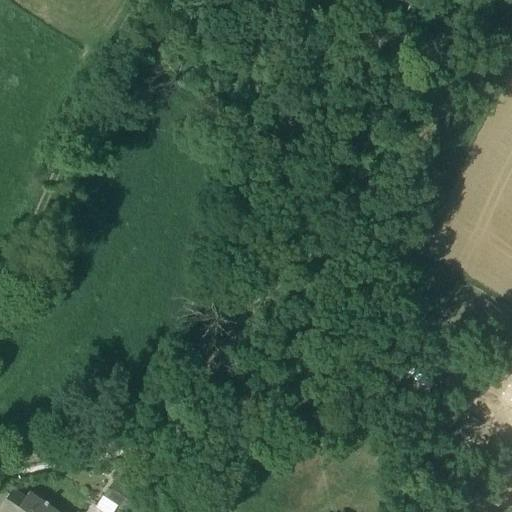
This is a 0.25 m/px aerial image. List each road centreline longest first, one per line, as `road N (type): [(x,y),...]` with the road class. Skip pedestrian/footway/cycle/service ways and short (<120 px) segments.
road 1 (track): [(511,316),(415,262),(413,232),(511,72),(509,48)]
road 2 (track): [(0,298),(107,66),(148,0)]
road 3 (track): [(415,262),(373,320),(257,429)]
